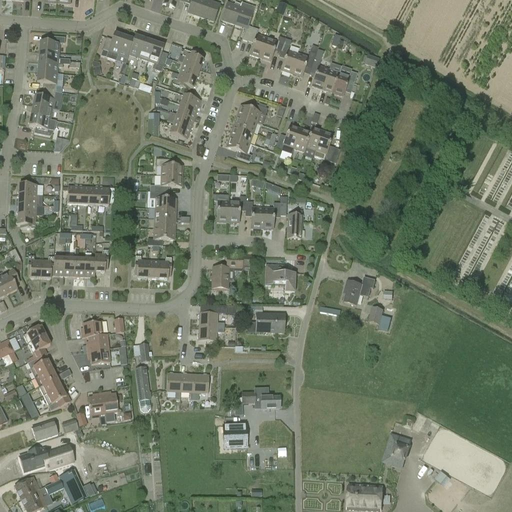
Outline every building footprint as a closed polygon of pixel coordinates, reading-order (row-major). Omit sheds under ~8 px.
[(163,0),(162,6),(175,11),(178,2),(184,4),(185,0),(163,0)] [(187,14),(200,19),(206,1),(201,0),(185,0),(184,4),(190,6),(187,14)] [(200,19),(213,24),(219,6),(206,1),(200,19)] [(226,4),(220,22),(234,26),(240,9),(241,6),(235,4),(234,7),(226,4)] [(240,9),(234,26),(245,30),(241,41),(247,43),(248,41),(252,29),(248,28),(253,13),(252,13),(254,8),(241,4),(241,6),(240,9)] [(252,29),(248,41),(254,43),(249,56),(260,60),(266,40),(256,36),(258,31),(252,29)] [(115,63),(117,57),(124,38),(114,35),(112,41),(106,39),(102,51),(100,57),(115,63)] [(39,43),(39,54),(58,55),(59,45),(64,46),(65,39),(46,38),(46,44),(39,43)] [(127,60),(129,57),(133,42),(124,38),(117,57),(127,60)] [(134,38),(133,42),(129,57),(138,60),(144,41),(134,38)] [(266,40),(260,60),(270,64),(274,52),(280,54),(283,45),(285,40),(278,38),(277,43),(266,40)] [(138,60),(148,63),(154,44),(144,41),(138,60)] [(162,54),(164,48),(154,44),(148,63),(154,65),(152,71),(161,74),(164,66),(164,65),(167,57),(168,56),(162,54)] [(280,72),(291,76),(298,56),(288,52),(289,47),(283,45),(280,54),(278,59),(284,61),(280,72)] [(182,65),(199,71),(203,61),(200,60),(201,58),(183,52),(181,58),(184,59),(182,65)] [(74,70),(75,64),(69,64),(69,61),(58,60),(58,55),(39,54),(38,64),(62,66),(69,67),(69,69),(74,70)] [(298,56),(291,76),(301,79),(305,68),(311,70),(314,61),(316,56),(309,54),(307,59),(298,56)] [(367,56),(364,65),(376,69),(379,62),(379,60),(372,58),(367,56)] [(313,88),(322,92),(329,71),(319,68),(320,65),(320,63),(314,61),(311,70),(309,75),(315,77),(311,88),(313,88)] [(38,64),(37,74),(57,76),(57,69),(62,70),(62,66),(38,64)] [(182,65),(178,77),(195,83),(199,71),(182,65)] [(341,70),(339,75),(332,95),(342,99),(347,86),(352,88),(357,76),(341,70)] [(322,92),(332,95),(339,75),(329,71),(322,92)] [(56,86),(57,76),(37,74),(36,85),(43,85),(42,92),(55,94),(55,88),(55,86),(56,86)] [(133,75),(131,80),(129,88),(133,89),(136,82),(138,77),(133,75)] [(193,91),(193,88),(195,83),(178,77),(177,82),(173,81),(171,87),(189,93),(190,90),(193,91)] [(140,85),(138,91),(149,95),(151,89),(140,85)] [(54,99),(55,94),(42,92),(41,98),(34,97),(32,107),(52,111),(54,101),(53,101),(54,99)] [(180,107),(197,112),(200,103),(183,97),(180,107)] [(240,108),(236,118),(256,125),(260,115),(265,117),(267,111),(265,110),(266,107),(259,105),(258,108),(253,106),(251,112),(240,108)] [(32,107),(30,117),(50,121),(52,111),(32,107)] [(180,107),(176,116),(193,122),(197,112),(180,107)] [(277,116),(284,118),(286,110),(279,109),(277,116)] [(176,116),(173,126),(190,132),(193,122),(176,116)] [(50,121),(30,117),(28,128),(34,129),(33,135),(50,139),(53,133),(54,133),(56,123),(50,121)] [(256,125),(236,118),(233,128),(253,135),(256,125)] [(187,142),(190,132),(173,126),(169,136),(187,142)] [(283,147),(293,151),(300,131),(289,127),(286,138),(280,136),(275,150),(281,152),(283,147)] [(233,128),(229,139),(249,145),(253,135),(233,128)] [(312,129),(310,134),(305,149),(315,153),(322,133),(312,129)] [(305,149),(310,134),(300,131),(293,151),(304,154),(305,149)] [(340,152),(328,148),(333,136),(322,133),(315,153),(313,158),(335,166),(340,152)] [(249,145),(229,139),(226,149),(237,153),(235,159),(249,164),(251,158),(246,156),(249,145)] [(161,168),(160,178),(182,178),(182,168),(170,168),(170,161),(156,161),(155,168),(161,168)] [(290,168),(288,175),(294,177),(296,171),(290,168)] [(169,195),(169,189),(181,189),(182,178),(160,178),(160,188),(149,187),(149,194),(164,195),(169,195)] [(280,197),(280,190),(266,185),(265,191),(280,197)] [(18,186),(18,197),(36,198),(42,198),(42,187),(37,187),(18,186)] [(67,206),(78,207),(79,189),(67,188),(67,206)] [(78,207),(87,207),(88,189),(79,189),(78,207)] [(87,207),(98,208),(99,190),(88,189),(87,207)] [(99,190),(98,208),(108,208),(108,205),(113,205),(114,190),(99,190)] [(154,201),(154,211),(175,211),(176,201),(164,201),(164,195),(149,194),(149,201),(154,201)] [(18,197),(18,207),(36,208),(36,198),(18,197)] [(239,213),(245,213),(246,204),(246,199),(239,198),(239,204),(228,203),(227,225),(238,225),(239,213)] [(228,203),(217,203),(216,224),(227,225),(228,203)] [(250,231),(262,231),(262,210),(252,209),(252,204),(246,204),(245,213),(245,219),(251,219),(250,231)] [(279,220),(279,218),(280,205),(273,205),(273,210),(262,210),(262,231),(273,232),(273,220),(279,220)] [(18,207),(17,218),(36,219),(36,208),(18,207)] [(175,222),(175,211),(154,211),(154,221),(175,222)] [(287,240),(301,241),(302,217),(288,217),(287,240)] [(31,231),(38,231),(38,225),(35,225),(36,219),(17,218),(17,228),(19,228),(19,230),(31,231)] [(154,221),(153,231),(174,232),(175,222),(154,221)] [(174,232),(153,231),(153,241),(147,241),(147,248),(162,248),(162,242),(174,242),(174,232)] [(20,262),(14,251),(8,254),(14,265),(20,262)] [(94,255),(94,261),(95,261),(94,275),(105,275),(105,272),(107,272),(108,260),(108,253),(102,253),(102,256),(94,255)] [(213,272),(212,290),(226,290),(227,284),(227,272),(233,272),(233,271),(242,271),(242,268),(249,268),(250,259),(250,258),(242,258),(226,257),(225,272),(213,272)] [(29,281),(40,281),(41,262),(33,262),(33,259),(28,259),(28,266),(27,266),(27,278),(29,278),(29,281)] [(53,259),(53,260),(53,266),(52,278),(60,278),(61,259),(53,259)] [(68,279),(69,260),(61,259),(60,278),(68,279)] [(136,280),(146,281),(147,263),(140,262),(140,259),(135,259),(134,266),(133,277),(136,277),(136,280)] [(53,260),(48,260),(48,262),(41,262),(40,281),(50,282),(51,266),(53,266),(53,260)] [(68,279),(76,279),(77,260),(69,260),(68,279)] [(76,279),(84,280),(85,261),(77,260),(76,279)] [(165,263),(158,263),(157,281),(167,281),(168,279),(170,279),(171,267),(171,261),(165,260),(165,263)] [(85,261),(84,280),(94,280),(94,275),(95,261),(94,261),(85,261)] [(157,281),(158,263),(147,263),(146,281),(157,281)] [(288,268),(265,267),(265,287),(284,288),(284,294),(294,294),(294,276),(287,275),(288,268)] [(8,274),(0,278),(0,281),(7,296),(17,292),(14,286),(19,284),(13,271),(8,274)] [(346,292),(343,304),(357,307),(359,297),(368,299),(371,290),(372,291),(375,282),(363,279),(361,287),(347,283),(344,292),(346,292)] [(384,293),(383,301),(391,301),(392,293),(384,293)] [(249,316),(249,309),(249,308),(235,308),(235,309),(235,316),(249,316)] [(383,312),(372,309),(367,324),(379,327),(382,317),(383,312)] [(199,315),(198,329),(224,330),(224,325),(217,325),(217,315),(199,315)] [(247,324),(247,334),(255,334),(283,335),(284,317),(262,316),(255,316),(255,324),(247,324)] [(390,319),(382,317),(379,327),(378,330),(387,333),(390,319)] [(115,336),(124,334),(122,321),(113,321),(115,336)] [(103,337),(101,323),(82,325),(83,333),(81,334),(81,340),(88,339),(103,337)] [(23,337),(27,346),(47,337),(44,332),(42,332),(40,328),(23,337)] [(198,329),(198,343),(216,344),(216,334),(223,335),(224,330),(198,329)] [(86,347),(87,353),(108,350),(107,336),(103,337),(88,339),(89,347),(86,347)] [(28,361),(30,364),(47,355),(44,350),(50,347),(48,343),(49,342),(47,337),(27,346),(32,355),(33,358),(28,361)] [(8,341),(2,344),(8,357),(13,354),(14,354),(8,341)] [(147,346),(139,347),(141,365),(149,364),(147,346)] [(90,359),(91,367),(110,365),(108,350),(87,353),(88,359),(90,359)] [(8,357),(12,365),(17,363),(13,354),(8,357)] [(50,368),(53,367),(47,355),(30,364),(27,365),(30,371),(34,380),(52,371),(50,368)] [(7,368),(12,365),(8,357),(3,359),(7,368)] [(34,380),(39,389),(56,381),(52,371),(34,380)] [(135,373),(139,403),(140,411),(143,413),(148,413),(150,409),(149,402),(145,371),(135,373)] [(175,394),(175,401),(180,402),(180,394),(181,376),(167,376),(166,394),(175,394)] [(188,402),(194,402),(195,377),(181,376),(180,394),(189,395),(188,402)] [(208,378),(195,377),(194,402),(198,402),(198,395),(208,396),(208,378)] [(61,390),(58,383),(63,380),(62,378),(56,381),(39,389),(43,398),(61,390)] [(14,389),(18,398),(25,395),(22,386),(14,389)] [(63,393),(61,390),(43,398),(51,413),(58,409),(59,410),(71,404),(65,392),(63,393)] [(255,394),(241,394),(241,406),(254,406),(255,412),(279,411),(279,399),(268,399),(268,396),(268,390),(255,390),(255,392),(255,394)] [(110,394),(101,395),(104,416),(105,424),(114,423),(113,415),(118,414),(115,395),(111,396),(110,394)] [(101,395),(95,396),(92,396),(92,399),(87,399),(90,418),(104,416),(101,395)] [(19,398),(22,406),(27,404),(24,396),(19,398)] [(79,429),(84,428),(80,416),(75,417),(79,429)] [(75,421),(61,426),(64,436),(78,431),(75,421)] [(57,437),(53,423),(31,430),(36,444),(57,437)] [(230,450),(247,450),(247,427),(223,427),(222,450),(230,450)] [(410,442),(391,436),(382,465),(401,471),(410,442)] [(28,456),(18,459),(24,474),(43,467),(45,472),(52,470),(64,466),(59,450),(44,455),(43,451),(39,452),(39,450),(27,454),(28,456)] [(86,472),(88,478),(98,475),(96,469),(86,472)] [(59,483),(63,491),(71,507),(93,497),(89,487),(82,490),(73,473),(58,480),(59,482),(59,483)] [(434,480),(439,484),(445,478),(440,473),(434,480)] [(51,486),(58,483),(55,477),(49,480),(51,486)] [(12,487),(19,501),(39,491),(33,478),(12,487)] [(44,489),(44,490),(48,498),(63,491),(59,483),(59,482),(58,483),(51,486),(44,489)] [(381,511),(382,488),(347,487),(346,511),(349,511),(381,511)] [(39,491),(19,501),(25,511),(36,511),(46,507),(51,505),(48,498),(44,490),(44,489),(39,492),(39,491)]
